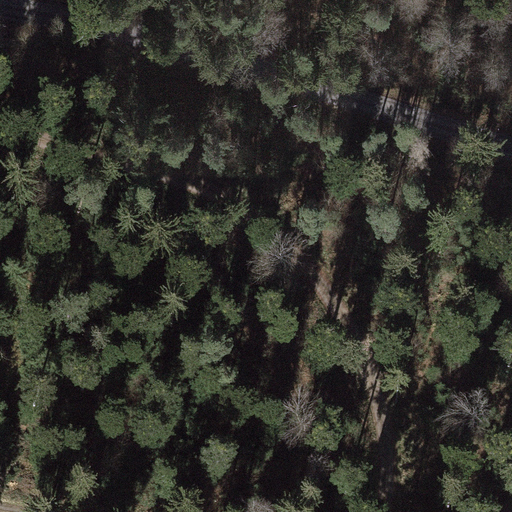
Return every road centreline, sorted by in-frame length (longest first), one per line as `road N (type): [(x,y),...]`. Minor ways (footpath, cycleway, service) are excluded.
road 1 (track): [(385,511),(384,433),(371,378),(346,321),(301,255),(259,217),(204,185),(82,151),(0,113)]
road 2 (tertiary): [(511,146),(196,50),(0,6)]
